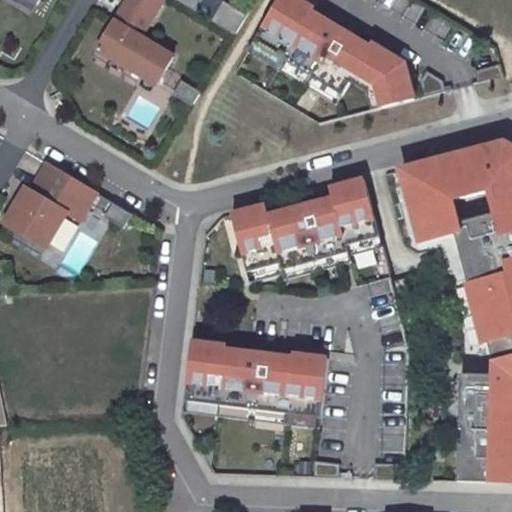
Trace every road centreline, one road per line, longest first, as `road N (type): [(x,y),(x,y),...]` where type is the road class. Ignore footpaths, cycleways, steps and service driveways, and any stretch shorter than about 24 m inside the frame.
road 1 (residential): [(185,210),(164,421),(206,493),(511,501)]
road 2 (residential): [(185,210),(511,126)]
road 3 (residential): [(29,116),(185,210)]
road 4 (residential): [(84,0),(18,110)]
